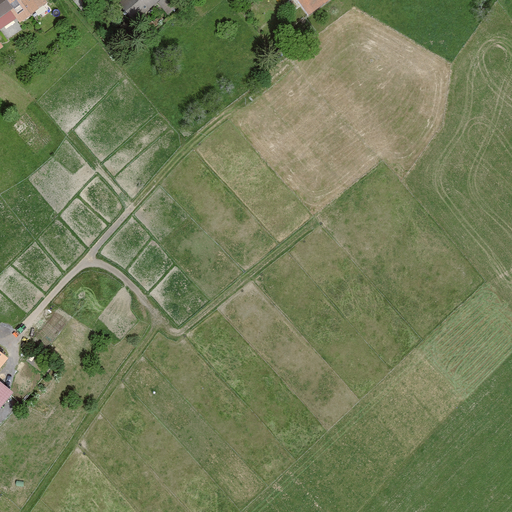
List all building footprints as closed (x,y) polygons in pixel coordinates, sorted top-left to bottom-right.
[(51,0),(0,0),(0,24),(4,30),(21,17),(24,23),(53,2),(51,0)] [(158,0),(121,0),(119,2),(134,20),(158,0)] [(178,0),(161,0),(159,3),(169,14),(182,3),(178,0)] [(297,0),(310,15),(329,0),(297,0)] [(0,378),(18,358),(0,341),(0,378)]
